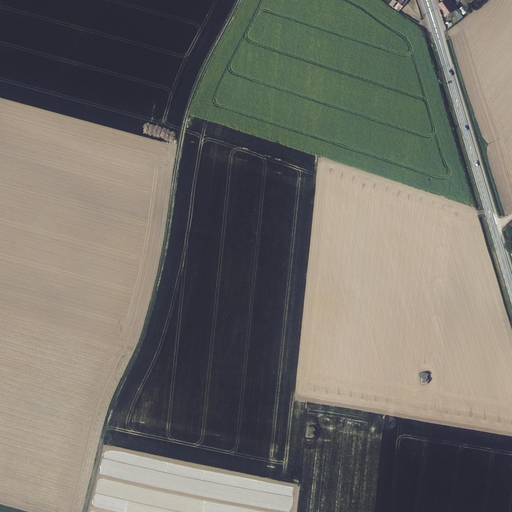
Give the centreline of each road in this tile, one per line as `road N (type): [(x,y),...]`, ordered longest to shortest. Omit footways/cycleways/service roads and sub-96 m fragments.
road 1 (track): [(86,511),(107,416),(147,320),(178,137),(236,0)]
road 2 (tertiary): [(493,225),(426,0)]
